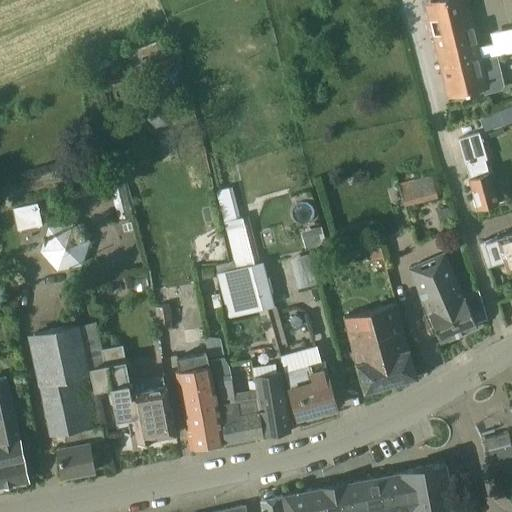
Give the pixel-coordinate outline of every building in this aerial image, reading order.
[(434,0),(425,2),(434,39),(473,30),(466,0),(434,0)] [(473,30),(434,39),(448,98),(483,89),(484,95),(501,90),(504,86),(497,56),(481,60),(473,30)] [(170,112),(161,103),(150,107),(147,118),(155,127),(167,123),(170,112)] [(511,118),(511,103),(479,115),(484,129),(511,118)] [(487,159),(479,132),(458,139),(469,178),(468,178),(477,209),(498,203),(489,172),(489,173),(485,159),(487,159)] [(438,198),(431,175),(397,183),(404,206),(438,198)] [(124,182),(108,186),(117,219),(132,215),(124,182)] [(96,188),(70,196),(78,222),(104,214),(96,188)] [(42,225),(37,203),(12,208),(17,230),(42,225)] [(40,256),(81,269),(92,233),(51,220),(40,256)] [(259,262),(250,224),(226,229),(234,261),(215,266),(217,273),(216,273),(228,319),(274,305),(264,261),(259,262)] [(323,242),(319,225),(299,230),(304,247),(323,242)] [(511,232),(498,237),(496,233),(493,235),(494,238),(480,243),(488,268),(505,263),(507,269),(511,267),(511,232)] [(380,247),(369,250),(371,260),(382,257),(380,247)] [(289,257),(297,287),(316,282),(307,252),(289,257)] [(464,298),(445,253),(408,269),(441,343),(477,327),(464,298)] [(164,267),(150,268),(152,290),(166,289),(164,267)] [(213,267),(200,269),(202,279),(214,277),(213,267)] [(416,376),(396,303),(344,317),(355,357),(364,391),(416,376)] [(168,304),(154,306),(157,323),(171,321),(168,304)] [(97,322),(28,335),(39,386),(59,382),(62,399),(42,403),(49,436),(65,434),(67,446),(57,447),(62,476),(94,470),(89,442),(104,439),(102,426),(98,427),(89,378),(91,377),(94,391),(102,389),(110,388),(102,349),(97,322)] [(319,343),(280,354),(285,372),(298,418),(337,407),(324,361),(319,343)] [(123,345),(102,349),(110,388),(110,387),(117,420),(134,416),(138,440),(156,437),(160,440),(169,438),(172,434),(175,433),(166,385),(131,391),(123,345)] [(226,442),(226,443),(230,442),(224,405),(217,406),(210,365),(208,354),(176,358),(178,371),(176,371),(190,448),(226,442)] [(224,357),(210,359),(212,368),(214,382),(218,381),(221,400),(229,399),(230,404),(224,405),(231,442),(263,436),(255,389),(234,393),(229,365),(224,357)] [(252,367),(255,389),(263,436),(291,432),(280,372),(277,373),(276,363),(258,366),(252,367)] [(19,437),(6,376),(0,377),(0,491),(2,491),(4,488),(5,485),(29,480),(19,437)] [(404,470),(410,498),(449,490),(445,462),(441,464),(406,470),(404,470)] [(412,511),(410,498),(404,470),(402,471),(402,473),(384,476),(383,476),(390,511),(412,511)] [(390,511),(383,476),(363,479),(369,511),(390,511)] [(343,482),(348,511),(369,511),(363,479),(363,480),(344,484),(344,482),(343,482)] [(328,511),(348,511),(343,482),(323,486),(328,511)] [(304,491),(307,511),(328,511),(323,486),(322,486),(323,488),(304,491)] [(453,511),(449,490),(410,498),(412,511),(453,511)] [(286,511),(307,511),(304,491),(283,495),(286,511)] [(284,511),(281,497),(260,501),(261,511),(284,511)]
